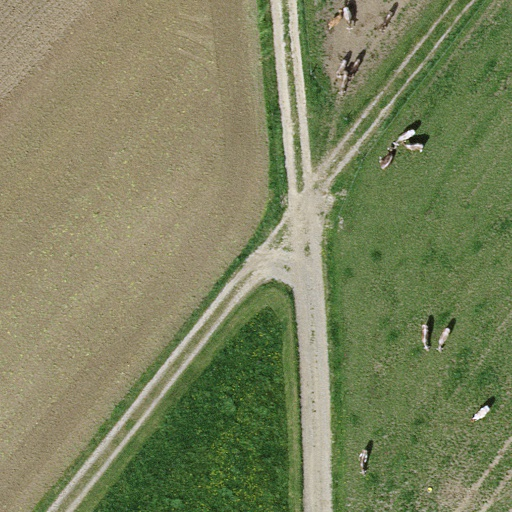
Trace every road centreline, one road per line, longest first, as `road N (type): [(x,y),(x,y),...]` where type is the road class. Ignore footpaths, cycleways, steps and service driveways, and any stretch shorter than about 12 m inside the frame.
road 1 (track): [(55,511),(466,0)]
road 2 (track): [(286,0),(317,511)]
